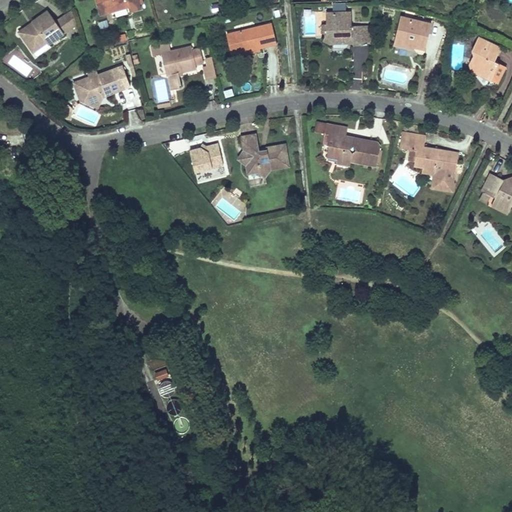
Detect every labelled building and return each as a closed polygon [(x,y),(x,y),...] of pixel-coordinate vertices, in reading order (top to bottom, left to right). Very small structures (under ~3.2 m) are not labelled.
[(141,9),(139,4),(138,0),(96,0),(101,15),(128,7),(130,12),(141,9)] [(48,45),(77,24),(72,10),(55,22),(47,11),(32,21),(33,22),(34,24),(31,26),(29,24),(23,29),(22,36),(32,50),(46,41),(47,43),(48,45)] [(351,26),(351,12),(326,13),(326,25),(326,32),(325,35),(323,40),(333,45),(334,43),(337,37),(348,37),(348,42),(348,45),(362,44),(362,42),(361,25),(351,26)] [(426,49),(431,24),(400,16),(395,37),(402,39),(401,44),(403,47),(406,47),(410,45),(426,49)] [(100,31),(109,28),(106,20),(97,23),(100,31)] [(276,44),(271,23),(235,31),(239,50),(259,45),(259,48),(260,48),(276,44)] [(370,42),(370,25),(361,25),(362,42),(370,42)] [(239,50),(235,31),(227,33),(232,52),(239,50)] [(494,61),(501,48),(478,37),(472,50),(475,51),(469,62),(475,65),(474,66),(485,71),(483,76),(491,80),(499,63),(494,61)] [(34,53),(47,43),(46,41),(32,50),(34,53)] [(203,63),(200,48),(192,50),(191,46),(170,51),(168,43),(150,48),(152,56),(161,54),(166,75),(169,75),(172,89),(182,87),(179,76),(178,73),(182,72),(196,68),(195,64),(203,63)] [(240,54),(260,49),(260,48),(259,48),(259,45),(239,50),(240,54)] [(216,77),(211,57),(205,58),(207,65),(203,66),(206,79),(216,77)] [(483,76),(485,71),(474,66),(475,65),(469,62),(472,70),(483,76)] [(498,83),(506,66),(499,63),(491,80),(498,83)] [(121,89),(119,83),(128,79),(123,65),(114,68),(98,74),(98,76),(91,78),(88,77),(79,96),(99,105),(103,96),(102,93),(104,92),(106,95),(121,89)] [(98,74),(96,68),(87,72),(88,77),(91,78),(98,76),(98,74)] [(79,96),(88,77),(81,80),(74,82),(76,89),(79,96)] [(225,99),(234,97),(232,90),(224,92),(225,99)] [(99,105),(79,96),(80,99),(98,107),(99,105)] [(376,165),(380,146),(377,143),(362,140),(361,142),(351,140),(351,138),(347,137),(346,135),(347,128),(326,124),(324,133),(328,134),(326,145),(329,145),(331,146),(338,155),(338,158),(337,162),(350,165),(351,160),(376,165)] [(453,183),(458,153),(433,149),(433,151),(429,151),(429,148),(424,147),(425,137),(402,133),(399,147),(411,149),(417,150),(415,161),(414,165),(423,167),(422,172),(434,174),(432,188),(446,190),(447,182),(453,183)] [(289,166),(285,144),(266,147),(266,150),(258,151),(255,134),(241,136),(244,151),(247,153),(248,161),(246,164),(248,173),(258,172),(265,177),(270,169),(289,166)] [(195,172),(223,166),(217,143),(206,145),(202,143),(200,147),(189,150),(195,172)] [(338,155),(331,146),(329,145),(328,151),(327,156),(332,157),(338,158),(338,155)] [(248,161),(247,153),(244,151),(241,155),(238,159),(242,161),(246,164),(248,161)] [(511,179),(510,180),(507,179),(504,180),(490,173),(482,191),(493,196),(495,197),(498,203),(505,207),(511,205),(511,179)] [(489,204),(493,196),(482,191),(479,199),(489,204)] [(505,207),(498,203),(495,197),(492,205),(507,213),(511,205),(505,207)] [(168,376),(165,370),(155,373),(157,380),(168,376)]
